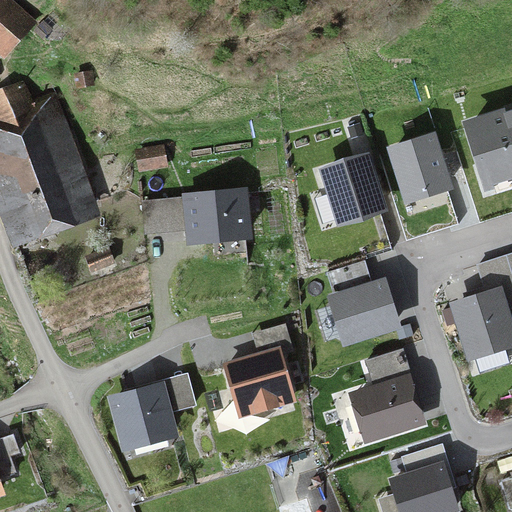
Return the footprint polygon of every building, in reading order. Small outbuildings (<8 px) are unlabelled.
[(0,0),(0,41),(9,49),(29,27),(0,0)] [(79,86),(91,84),(89,73),(77,75),(79,86)] [(22,84),(0,92),(0,172),(20,229),(94,202),(85,177),(74,181),(47,107),(32,112),(22,84)] [(511,179),(511,97),(464,113),(487,187),(511,179)] [(451,185),(434,131),(389,145),(407,199),(451,185)] [(163,164),(160,148),(139,151),(142,167),(163,164)] [(380,207),(365,159),(326,171),(342,219),(380,207)] [(193,240),(246,235),(241,192),(143,202),(146,232),(192,228),(193,240)] [(92,270),(113,261),(108,249),(88,258),(92,270)] [(328,271),(337,299),(363,291),(353,263),(328,271)] [(382,285),(363,291),(337,299),(334,300),(346,338),(394,323),(382,285)] [(475,359),(511,347),(511,336),(496,288),(456,301),(475,359)] [(252,333),(259,356),(278,351),(279,355),(294,351),(286,323),(252,333)] [(290,391),(279,355),(278,351),(259,356),(227,365),(239,406),(256,401),(258,409),(275,404),(273,396),(290,391)] [(405,380),(357,395),(370,436),(418,421),(405,380)] [(115,399),(127,442),(170,431),(159,387),(115,399)] [(13,435),(0,439),(0,476),(15,471),(9,455),(19,452),(13,435)] [(441,465),(393,481),(403,511),(440,511),(455,507),(441,465)] [(511,475),(500,479),(510,509),(511,508),(511,475)]
